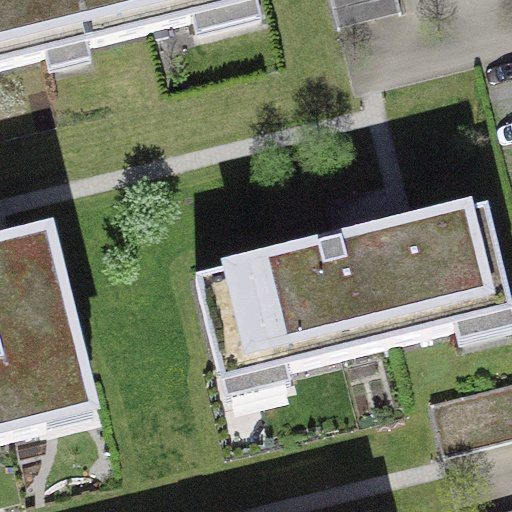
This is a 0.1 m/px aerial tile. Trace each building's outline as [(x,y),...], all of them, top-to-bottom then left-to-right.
[(262,0),(0,0),(0,85),(267,18),(262,0)] [(332,0),(341,34),(403,18),(398,0),(332,0)] [(196,285),(223,391),(511,319),(511,309),(488,213),(196,285)] [(0,461),(99,438),(53,252),(0,265),(0,461)] [(511,389),(433,407),(446,458),(511,442),(511,389)]
